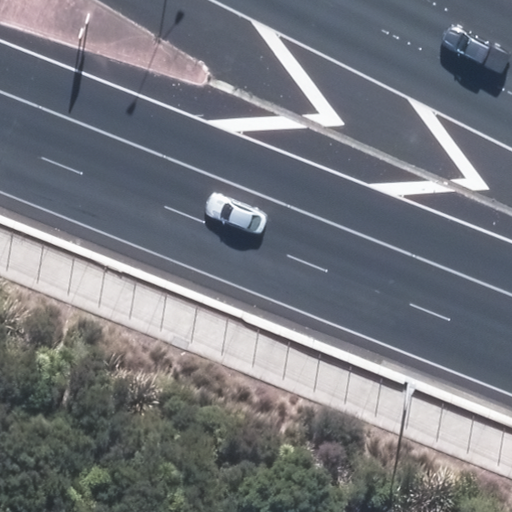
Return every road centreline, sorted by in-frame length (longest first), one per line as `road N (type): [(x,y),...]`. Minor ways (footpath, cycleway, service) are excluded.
road 1 (motorway): [(511,310),(0,114)]
road 2 (motorway): [(511,94),(320,0)]
